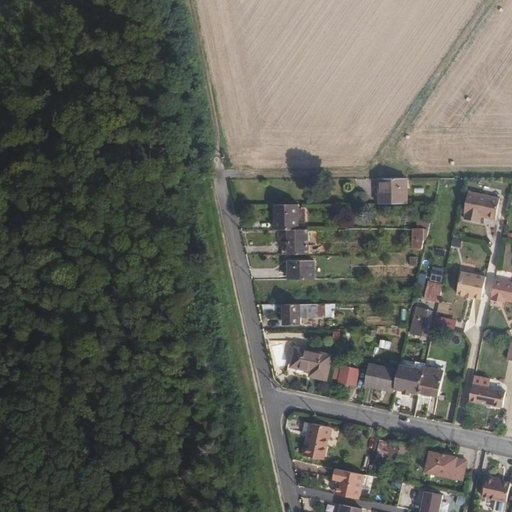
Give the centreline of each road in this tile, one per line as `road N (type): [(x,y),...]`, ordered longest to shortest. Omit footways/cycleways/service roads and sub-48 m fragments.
road 1 (track): [(220,173),(368,172),(486,0)]
road 2 (residential): [(268,395),(511,448)]
road 3 (track): [(224,203),(189,0)]
road 4 (residential): [(268,395),(224,203)]
